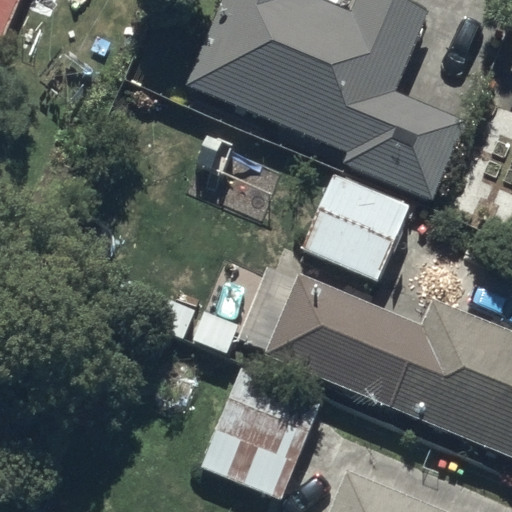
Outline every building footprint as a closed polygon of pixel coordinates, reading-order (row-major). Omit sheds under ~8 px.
[(0,0),(0,42),(1,43),(17,0),(0,0)] [(353,0),(349,11),(320,0),(221,0),(186,86),(347,152),(342,163),(432,200),(465,119),(397,91),(429,12),(399,0),(353,0)] [(300,182),(203,139),(180,192),(276,235),(300,182)] [(406,206),(332,175),(300,251),(374,282),(406,206)] [(511,332),(433,300),(423,326),(298,275),(265,356),(511,457),(511,332)] [(193,310),(132,286),(121,315),(182,339),(193,310)] [(237,326),(201,312),(190,340),(225,354),(237,326)] [(200,468),(280,501),(321,401),(241,369),(200,468)] [(445,511),(345,471),(328,511),(445,511)]
